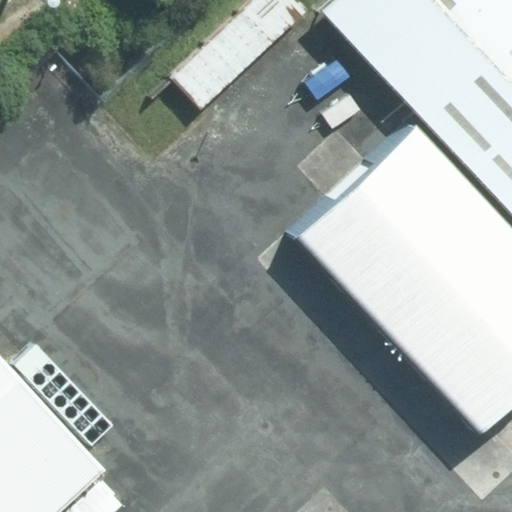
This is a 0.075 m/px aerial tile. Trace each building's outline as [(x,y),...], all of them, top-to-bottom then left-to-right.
[(242,0),(171,63),(203,100),(305,10),(296,0),(242,0)] [(511,0),(327,0),(324,3),(511,206),(511,0)] [(511,392),(511,224),(413,117),(290,230),(473,428),(511,392)] [(0,511),(43,511),(106,454),(0,341),(0,511)] [(491,511),(509,511),(501,503),(491,511)]
